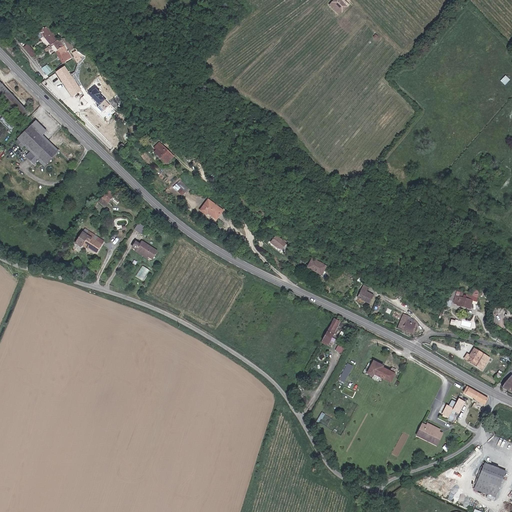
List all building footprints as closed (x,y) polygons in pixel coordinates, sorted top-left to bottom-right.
[(348,7),(341,0),(334,0),(329,5),(340,16),(348,7)] [(60,38),(49,25),(42,31),(52,44),(63,62),(73,57),(62,39),(60,38)] [(69,35),(64,39),(71,50),(76,47),(69,35)] [(30,43),(25,47),(32,57),(37,53),(30,43)] [(80,49),(72,52),(76,62),(83,59),(80,49)] [(48,64),(42,69),(47,76),(53,71),(48,64)] [(83,89),(68,68),(59,74),(70,90),(73,95),(83,89)] [(505,84),(510,79),(506,75),(501,80),(505,84)] [(0,95),(23,119),(31,111),(0,79),(0,95)] [(101,91),(96,86),(90,93),(108,111),(114,106),(100,92),(101,91)] [(48,130),(38,120),(19,138),(31,151),(27,154),(36,164),(40,160),(46,167),(62,152),(44,134),(48,130)] [(167,162),(174,155),(161,142),(156,146),(158,148),(156,151),(167,162)] [(184,195),(187,191),(183,187),(179,191),(184,195)] [(106,193),(100,201),(106,206),(112,198),(106,193)] [(219,218),(224,210),(210,199),(202,209),(207,213),(209,211),(219,218)] [(141,225),(138,230),(145,235),(148,230),(141,225)] [(95,237),(96,234),(91,230),(89,234),(85,231),(78,241),(84,246),(86,243),(98,252),(104,243),(95,237)] [(106,240),(96,234),(95,237),(104,243),(106,240)] [(283,249),(288,241),(283,237),(282,239),(277,235),(272,242),(277,246),(278,245),(283,249)] [(159,251),(143,240),(141,243),(137,240),(133,246),(137,249),(137,248),(154,259),(159,251)] [(309,268),(323,274),(328,264),(314,258),(313,259),(309,268)] [(136,275),(143,280),(150,269),(143,265),(136,275)] [(366,285),(361,295),(363,296),(361,299),(370,304),(375,295),(367,291),(370,287),(366,285)] [(451,290),(445,305),(449,307),(455,292),(451,290)] [(473,299),(459,296),(459,297),(455,296),(453,303),(457,304),(457,305),(471,308),(473,299)] [(398,328),(413,333),(417,322),(409,316),(403,314),(398,328)] [(330,344),(342,321),(336,318),(323,340),(330,344)] [(338,344),(336,350),(342,353),(344,347),(338,344)] [(481,369),(489,357),(475,348),(470,356),(467,354),(464,358),(481,369)] [(384,365),(376,361),(370,372),(374,375),(376,373),(393,382),(398,372),(393,369),(392,371),(384,366),(384,365)] [(347,362),(339,380),(345,382),(353,365),(347,362)] [(511,389),(511,375),(503,385),(511,389)] [(485,404),(489,397),(470,387),(467,393),(485,404)] [(458,402),(454,409),(460,412),(466,400),(460,397),(458,402)] [(457,419),(460,412),(454,409),(458,402),(453,399),(446,414),(457,419)] [(444,432),(423,422),(417,436),(438,446),(444,432)] [(324,468),(326,462),(320,460),(318,465),(324,468)] [(476,488),(497,496),(506,470),(485,463),(476,488)] [(429,511),(432,511),(431,510),(431,508),(432,507),(432,506),(432,505),(431,503),(431,502),(430,500),(429,499),(428,499),(426,499),(425,499),(423,499),(422,500),(420,501),(420,503),(419,504),(419,506),(419,508),(420,509),(421,511),(422,511),(423,511),(426,511),(427,511),(429,511)]
